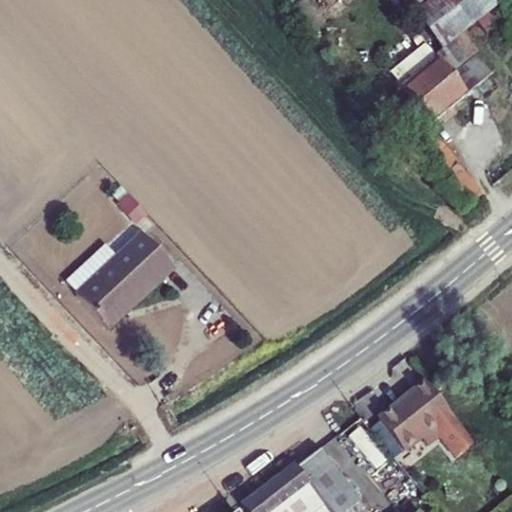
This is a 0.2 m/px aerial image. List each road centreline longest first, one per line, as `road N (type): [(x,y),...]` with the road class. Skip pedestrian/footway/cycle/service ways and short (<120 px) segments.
road 1 (tertiary): [(511,230),(289,400),(84,511)]
road 2 (unknown): [(46,305),(127,390),(171,468)]
